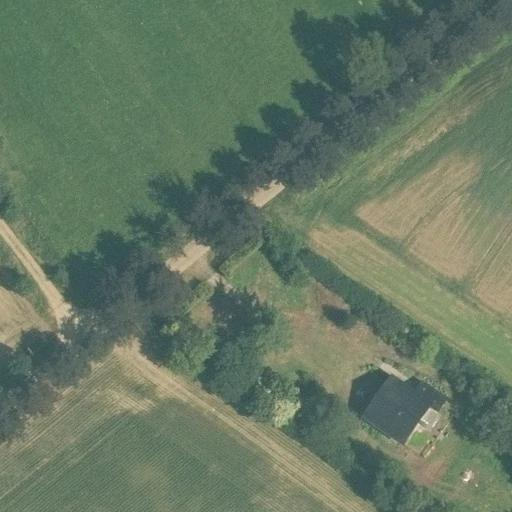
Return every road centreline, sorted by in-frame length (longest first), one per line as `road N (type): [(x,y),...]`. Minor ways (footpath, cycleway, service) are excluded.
road 1 (unclassified): [(0,406),(501,0)]
road 2 (track): [(80,337),(0,231)]
